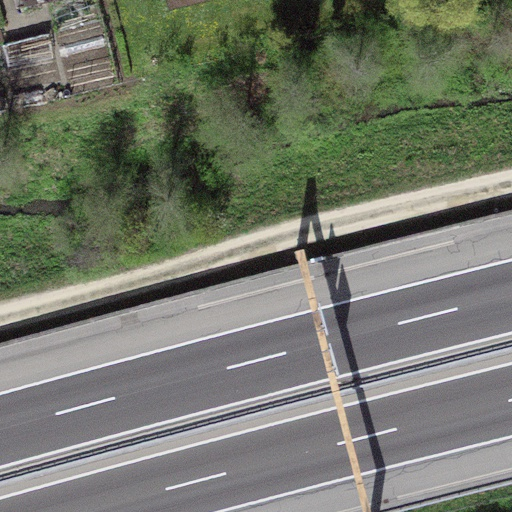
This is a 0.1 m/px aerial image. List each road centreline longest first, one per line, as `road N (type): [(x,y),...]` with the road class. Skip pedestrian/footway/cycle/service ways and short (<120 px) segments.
road 1 (motorway): [(511,309),(0,449)]
road 2 (track): [(511,189),(302,237),(0,324)]
road 3 (motorway): [(142,511),(511,412)]
